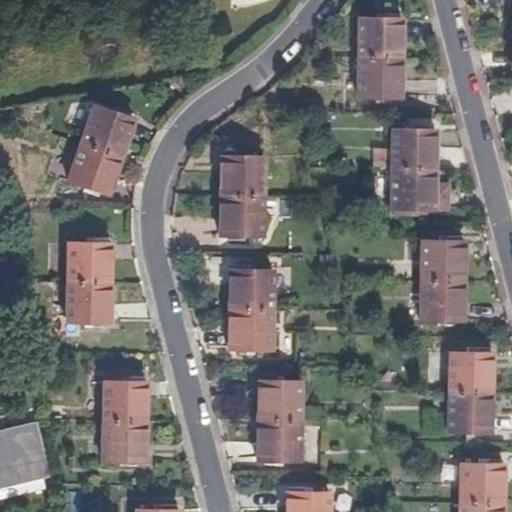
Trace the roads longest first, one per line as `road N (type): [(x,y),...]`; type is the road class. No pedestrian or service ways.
road 1 (residential): [(321,0),(292,39),(187,129),(153,193),(155,262),(218,511)]
road 2 (residential): [(511,271),(439,0)]
